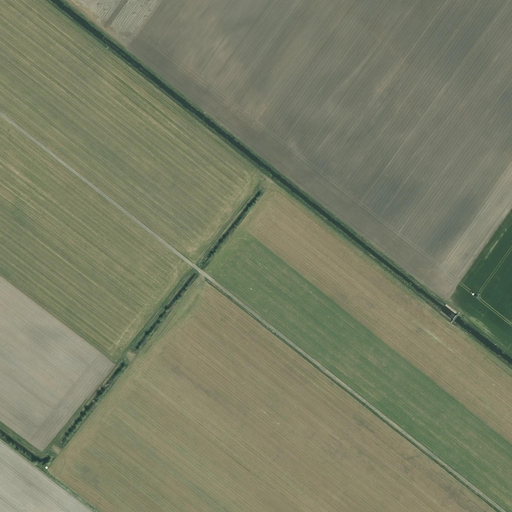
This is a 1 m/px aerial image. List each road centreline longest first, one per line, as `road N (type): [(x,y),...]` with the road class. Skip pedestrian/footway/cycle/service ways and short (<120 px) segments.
road 1 (track): [(502,511),(0,113)]
road 2 (track): [(44,0),(511,371)]
